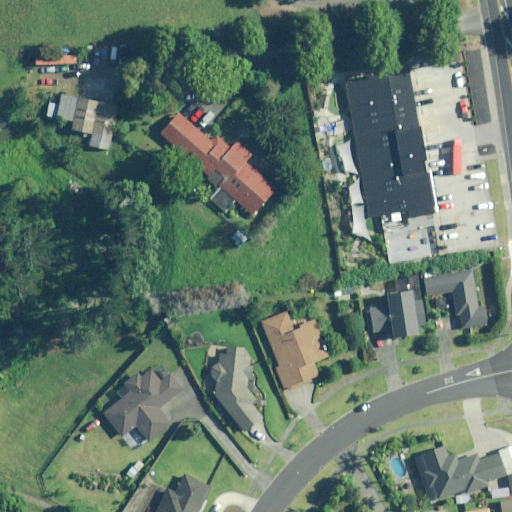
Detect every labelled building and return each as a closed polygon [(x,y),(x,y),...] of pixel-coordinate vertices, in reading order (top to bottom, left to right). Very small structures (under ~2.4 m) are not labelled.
[(342,76),(368,216),(432,204),(406,64),(342,76)] [(116,105),(58,94),(53,117),(69,120),(67,129),(87,133),(85,146),(107,150),(116,105)] [(174,112),(155,133),(216,188),(207,198),(220,210),(231,198),(249,215),(273,188),(242,160),(249,153),(232,137),(223,146),(211,134),(205,140),(174,112)] [(470,268),(420,274),(423,294),(447,291),(450,315),(457,314),(458,326),(484,323),(482,304),(474,305),(470,268)] [(408,290),(379,292),(380,304),(365,305),(367,332),(387,330),(387,335),(413,333),(412,322),(420,322),(418,298),(409,299),(408,290)] [(283,309),(257,320),(275,365),(271,367),(282,393),(310,382),(308,376),(315,373),(310,360),(325,354),(309,316),(289,324),(283,309)] [(212,381),(211,393),(240,430),(258,416),(249,404),(254,400),(244,388),(245,376),(248,377),(249,363),(246,363),(247,356),(240,356),(241,345),(224,344),(223,352),(216,351),(215,361),(214,361),(213,362),(212,362),(212,363),(211,363),(210,364),(209,365),(209,366),(208,366),(208,367),(208,368),(207,369),(207,370),(207,371),(207,372),(207,373),(207,374),(207,375),(208,376),(208,377),(209,378),(210,379),(211,380),(212,381)] [(117,397),(98,411),(117,436),(131,425),(145,443),(169,424),(155,407),(179,389),(157,361),(137,377),(133,371),(111,389),(117,397)] [(511,443),(494,450),(502,472),(511,468),(511,443)] [(442,445),(411,457),(427,502),(464,488),(466,492),(486,485),(484,480),(501,474),(493,452),(476,459),(473,451),(454,458),(452,453),(446,455),(442,445)] [(172,492),(164,489),(152,511),(195,511),(208,486),(181,473),(172,492)]
